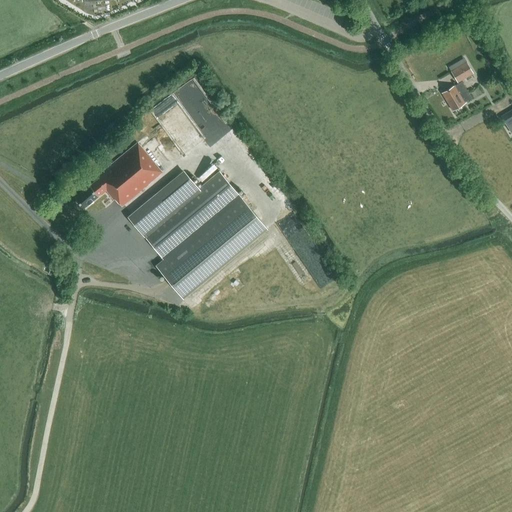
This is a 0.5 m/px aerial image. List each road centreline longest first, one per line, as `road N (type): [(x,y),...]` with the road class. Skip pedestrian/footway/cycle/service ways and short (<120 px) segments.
road 1 (track): [(80,250),(26,511)]
road 2 (unclassified): [(511,219),(424,106),(362,0)]
road 3 (tertiary): [(0,76),(181,0)]
